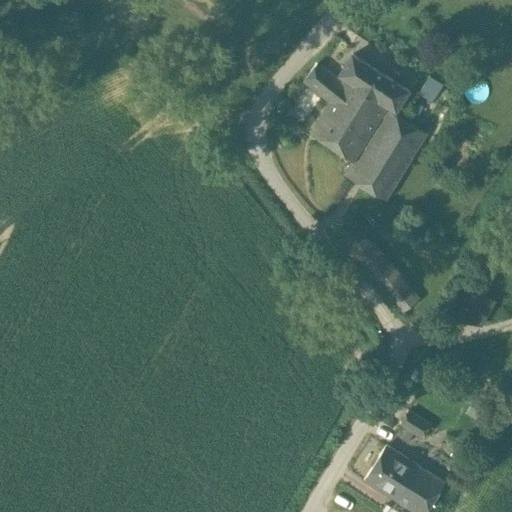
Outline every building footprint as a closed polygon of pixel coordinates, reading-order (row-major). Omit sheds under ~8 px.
[(411,89),(357,55),(343,77),(393,108),(398,111),(411,89)] [(343,77),(317,61),(304,79),(331,96),(343,77)] [(431,76),(420,93),(432,101),(443,84),(431,76)] [(393,108),(343,77),(331,96),(310,129),(359,161),(392,110),(393,108)] [(426,130),(392,110),(359,161),(350,177),(386,198),(426,130)] [(419,299),(356,225),(342,237),(404,311),(419,299)] [(480,288),(463,316),(482,328),(499,300),(480,288)] [(430,424),(408,410),(399,423),(422,438),(430,424)] [(424,511),(444,482),(386,445),(364,479),(416,511),(424,511)]
